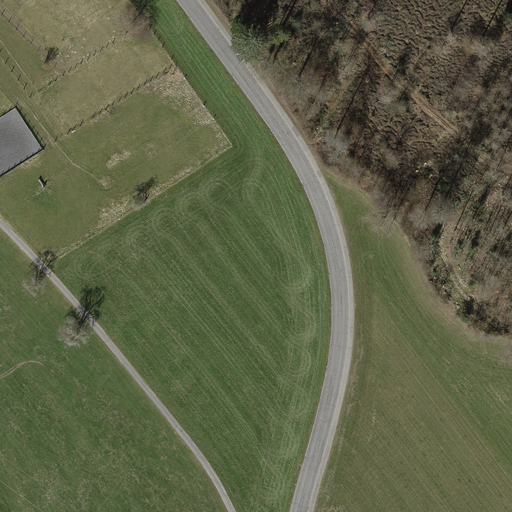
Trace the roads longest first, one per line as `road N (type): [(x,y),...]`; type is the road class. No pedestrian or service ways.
road 1 (tertiary): [(299,511),(337,364),(342,290),(332,232),(315,185),(189,0)]
road 2 (residential): [(232,511),(200,456),(0,222)]
road 3 (track): [(310,0),(429,121),(494,167),(511,170)]
